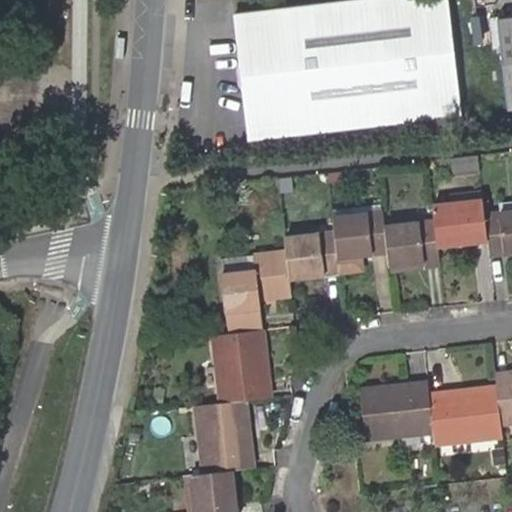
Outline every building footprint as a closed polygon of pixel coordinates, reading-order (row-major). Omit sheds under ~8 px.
[(240,136),(464,111),(450,0),(330,0),(227,11),(240,136)] [(511,111),(511,20),(494,23),(503,112),(511,111)] [(456,169),(478,167),(476,156),(455,158),(456,169)] [(484,202),(437,207),(439,220),(442,246),(489,241),(486,214),(484,202)] [(335,230),(284,236),(285,239),(286,250),(289,276),(341,271),(366,269),(364,254),(375,253),(374,245),(389,243),(388,232),(387,226),(385,211),(370,213),(334,218),(335,230)] [(511,211),(486,214),(489,241),(491,257),(511,254),(511,211)] [(390,252),(392,268),(444,262),(442,246),(439,220),(408,223),(409,229),(388,232),(389,243),(390,252)] [(408,223),(387,226),(388,232),(409,229),(408,223)] [(374,245),(375,253),(390,252),(389,243),(374,245)] [(289,276),(286,250),(254,254),(256,271),(222,274),(227,332),(264,329),(260,301),(292,296),(289,276)] [(256,271),(254,254),(220,259),(222,274),(256,271)] [(227,332),(213,334),(221,403),(248,400),(273,397),(268,359),(261,361),(260,351),(267,349),(264,329),(227,332)] [(511,374),(497,376),(499,389),(504,427),(511,425),(511,374)] [(432,396),(430,384),(395,388),(395,395),(385,396),(385,389),(364,390),(369,441),(436,434),(432,396)] [(165,389),(156,388),(154,400),(163,401),(165,389)] [(436,434),(438,447),(505,440),(504,427),(499,389),(479,391),(480,399),(468,400),(467,393),(432,396),(436,434)] [(479,391),(467,393),(468,400),(480,399),(479,391)] [(221,403),(197,405),(205,472),(232,469),(255,467),(251,432),(245,432),(243,422),(250,421),(248,400),(221,403)] [(245,432),(251,432),(250,421),(243,422),(245,432)] [(508,465),(507,451),(497,451),(499,466),(508,465)] [(194,473),(197,511),(238,511),(232,469),(205,472),(194,473)] [(197,511),(194,473),(185,473),(189,511),(197,511)]
